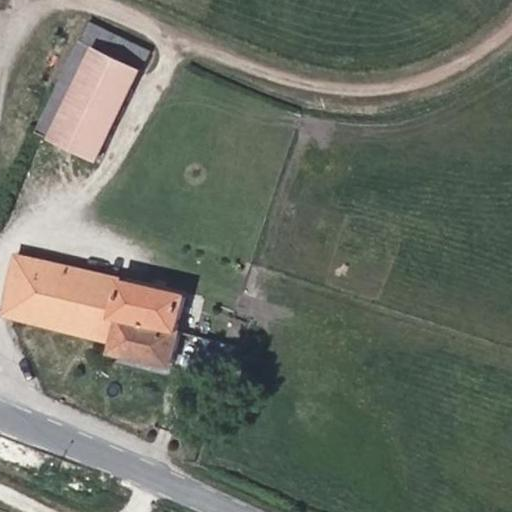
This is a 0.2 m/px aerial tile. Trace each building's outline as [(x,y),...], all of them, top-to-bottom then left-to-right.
[(41,120),(60,128),(113,15),(95,7),(41,120)] [(125,20),(113,15),(60,128),(101,146),(149,41),(153,32),(125,20)] [(138,345),(140,335),(177,343),(192,278),(27,242),(10,304),(126,330),(124,341),(138,345)] [(175,353),(177,343),(140,335),(138,345),(175,353)] [(233,376),(238,346),(203,340),(198,370),(233,376)]
